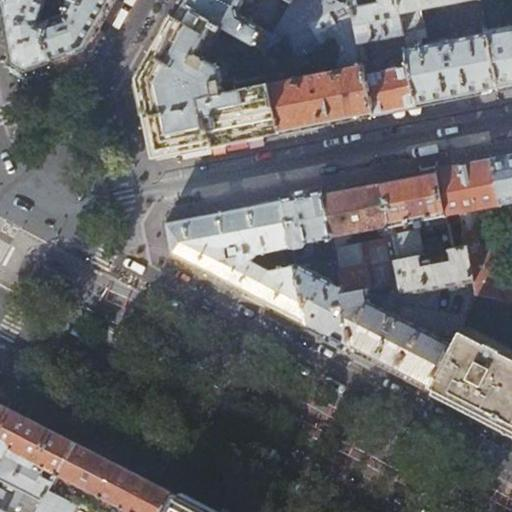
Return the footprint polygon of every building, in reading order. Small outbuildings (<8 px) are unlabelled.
[(3,0),(7,24),(14,63),(28,70),(40,66),(51,62),(52,61),(45,38),(51,19),(41,22),(40,19),(46,0),(3,0)] [(112,0),(68,0),(64,14),(51,19),(45,38),(52,61),(69,55),(85,49),(100,22),(112,0)] [(182,0),(181,2),(224,27),(238,35),(253,44),(264,50),(285,38),(344,4),(337,0),(182,0)] [(350,0),(344,4),(285,38),(297,57),(338,38),(342,60),(337,62),(340,72),(364,67),(362,58),(359,45),(350,0)] [(403,35),(396,0),(350,0),(359,45),(403,35)] [(396,0),(403,35),(404,42),(426,38),(421,11),(476,0),(396,0)] [(206,60),(224,27),(181,2),(169,24),(138,79),(146,117),(154,158),(175,154),(249,139),(281,133),(271,86),(270,78),(236,84),(236,80),(222,82),(220,68),(206,60)] [(511,26),(486,32),(487,34),(498,90),(511,87),(511,26)] [(406,49),(407,57),(418,106),(472,95),(498,90),(487,34),(406,49)] [(246,55),(253,44),(238,35),(232,47),(246,55)] [(362,58),(364,67),(374,115),(397,110),(418,106),(407,57),(386,61),(389,72),(374,75),(372,65),(369,65),(367,57),(362,58)] [(40,66),(28,70),(30,79),(54,70),(51,62),(40,66)] [(364,67),(340,72),(285,84),(271,86),(281,133),(329,123),(374,115),(364,67)] [(269,76),(270,78),(271,86),(285,84),(283,74),(269,76)] [(132,104),(120,106),(129,150),(141,147),(132,104)] [(499,156),(493,158),(504,206),(509,205),(511,204),(511,153),(511,154),(499,156)] [(437,169),(448,218),(461,215),(468,248),(469,248),(497,243),(490,209),(504,206),(493,158),(470,162),(453,165),(437,169)] [(405,175),(382,179),(393,228),(432,221),(433,227),(449,224),(448,218),(437,169),(405,175)] [(324,191),(336,246),(341,270),(344,282),(346,291),(347,296),(371,291),(402,286),(398,262),(399,261),(394,237),(393,228),(382,179),(352,185),(324,191)] [(299,196),(284,199),(294,250),(297,252),(305,250),(307,259),(313,257),(316,251),(315,244),(327,242),(328,247),(336,246),(324,191),(299,196)] [(294,250),(284,199),(220,212),(167,222),(173,255),(309,325),(298,270),(280,273),(271,272),(256,264),(259,257),(294,250)] [(420,231),(394,237),(399,261),(426,257),(420,231)] [(511,285),(507,287),(497,243),(469,248),(476,283),(479,295),(511,302),(511,285)] [(468,248),(426,257),(399,261),(398,262),(402,286),(405,296),(476,283),(469,248),(468,248)] [(314,257),(313,257),(307,259),(296,261),(298,270),(309,325),(344,343),(359,351),(347,296),(346,291),(336,286),(336,284),(344,282),(341,270),(332,272),(328,280),(303,266),(314,257)] [(371,291),(347,296),(359,351),(368,356),(429,387),(453,344),(374,304),(371,291)] [(511,360),(501,355),(502,353),(487,346),(486,347),(459,332),(453,344),(429,387),(464,405),(511,430),(511,360)] [(26,416),(0,402),(0,511),(37,511),(62,473),(76,442),(26,416)] [(119,465),(76,442),(62,473),(37,511),(75,511),(78,507),(84,503),(101,511),(83,511),(81,511),(80,511),(165,511),(175,494),(119,465)] [(175,494),(165,511),(210,511),(197,505),(175,494)]
